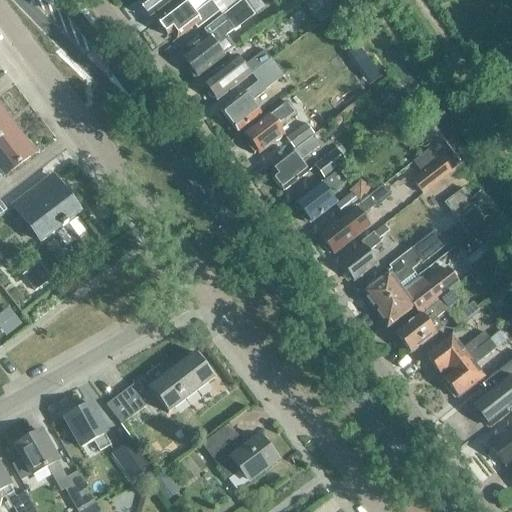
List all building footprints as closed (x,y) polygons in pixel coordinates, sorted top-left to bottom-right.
[(134,0),(148,18),(172,0),(134,0)] [(208,0),(185,0),(156,23),(157,24),(157,27),(161,33),(164,33),(166,36),(171,33),(175,38),(192,25),(195,28),(217,11),(208,0)] [(218,0),(219,0),(228,11),(241,0),(218,0)] [(209,37),(181,57),(187,65),(186,68),(189,73),(193,73),(196,77),(223,57),(234,49),(226,38),(255,16),(244,1),(224,16),(204,31),(209,37)] [(244,68),(235,56),(201,82),(207,90),(206,93),(212,100),(215,100),(216,101),(271,60),(265,53),(244,68)] [(244,93),(219,111),(236,133),(260,115),(251,103),(265,93),(264,91),(282,77),(270,61),(252,75),(257,83),(244,93)] [(399,105),(397,112),(402,118),(412,111),(405,101),(399,105)] [(285,102),(243,135),(249,143),(247,146),(254,155),(256,153),(258,154),(282,135),(277,128),(295,114),(285,102)] [(0,134),(12,126),(0,109),(0,134)] [(294,150),(312,137),(303,125),(285,138),(294,150)] [(34,154),(12,126),(0,134),(0,172),(2,176),(34,154)] [(312,138),(292,152),(270,170),(274,175),(271,178),(282,193),(307,173),(299,162),(319,148),(312,138)] [(324,178),(345,162),(336,150),(315,166),(324,178)] [(450,172),(439,158),(410,181),(422,195),(450,172)] [(337,173),(295,204),(302,213),(299,216),(304,223),(307,220),(309,223),(334,205),(324,191),(329,188),(333,192),(345,183),(337,173)] [(41,242),(79,214),(51,177),(13,206),(41,242)] [(464,193),(446,207),(452,216),(471,202),(464,193)] [(342,214),(358,202),(352,195),(337,206),(342,214)] [(366,200),(341,219),(342,219),(319,237),(325,245),(324,248),(328,253),(330,253),(332,255),(356,237),(355,236),(367,227),(360,218),(372,208),(366,200)] [(471,202),(452,216),(459,225),(466,234),(484,220),(471,202)] [(498,217),(480,232),(496,252),(511,238),(511,230),(500,216),(498,217)] [(362,247),(339,265),(345,272),(344,274),(347,278),(350,278),(353,282),(375,265),(367,253),(379,243),(377,240),(389,231),(386,226),(361,245),(362,247)] [(390,271),(359,294),(374,313),(374,312),(402,292),(400,290),(402,288),(400,284),(411,276),(409,272),(416,266),(421,263),(421,264),(444,247),(434,233),(411,250),(387,268),(390,271)] [(23,275),(35,291),(50,279),(38,264),(23,275)] [(374,312),(374,313),(386,329),(413,309),(418,305),(423,312),(450,291),(460,283),(448,267),(425,284),(424,282),(421,279),(402,293),(402,292),(374,312)] [(423,312),(424,312),(394,334),(401,343),(400,347),(404,351),(407,351),(409,354),(435,335),(435,334),(442,329),(436,320),(458,302),(450,291),(423,312)] [(438,378),(448,371),(449,373),(491,342),(484,332),(459,351),(451,340),(424,360),(425,361),(422,363),(429,372),(432,370),(438,378)] [(455,401),(480,381),(471,368),(509,340),(503,332),(491,342),(449,373),(450,375),(441,382),(447,390),(444,392),(451,402),(454,400),(455,401)] [(159,367),(141,381),(155,401),(166,417),(215,382),(196,356),(166,377),(159,367)] [(487,425),(489,427),(511,409),(511,407),(501,392),(511,382),(511,363),(491,379),(496,386),(472,404),(480,415),(479,418),(483,424),(487,425)] [(130,388),(106,405),(121,425),(145,408),(130,388)] [(106,434),(90,404),(63,419),(80,449),(94,441),(100,452),(111,446),(104,434),(106,434)] [(504,467),(511,461),(511,425),(511,426),(511,427),(511,429),(489,446),(504,467)] [(67,478),(40,432),(14,446),(31,476),(47,467),(56,484),(55,484),(60,493),(64,490),(75,511),(78,511),(94,504),(76,473),(67,478)] [(275,460),(257,436),(244,446),(233,433),(206,454),(224,478),(237,468),(248,482),(275,460)] [(152,468),(132,440),(112,454),(133,482),(152,468)] [(12,508),(14,511),(35,511),(24,492),(15,498),(9,487),(9,486),(0,470),(0,499),(4,498),(10,509),(12,508)] [(179,492),(166,476),(153,485),(166,502),(179,492)]
